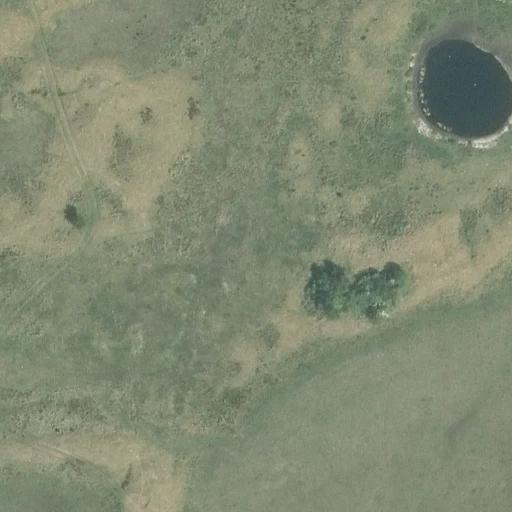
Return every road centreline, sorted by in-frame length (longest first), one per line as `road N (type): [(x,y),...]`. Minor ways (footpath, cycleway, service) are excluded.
road 1 (track): [(20,0),(92,217),(76,246),(0,316)]
road 2 (track): [(0,418),(9,432),(104,480),(134,511)]
